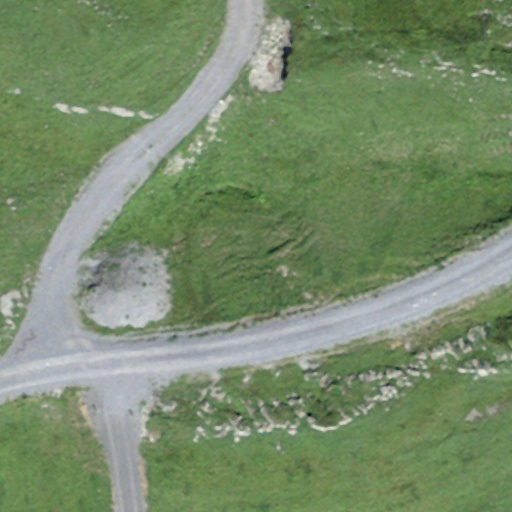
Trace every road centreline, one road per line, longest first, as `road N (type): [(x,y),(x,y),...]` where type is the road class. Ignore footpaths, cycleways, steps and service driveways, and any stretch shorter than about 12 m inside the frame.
road 1 (track): [(59,511),(48,417),(27,376),(47,294),(73,234),(107,189),(221,71),(242,32),(243,0)]
road 2 (track): [(511,248),(413,301),(336,326),(0,384)]
